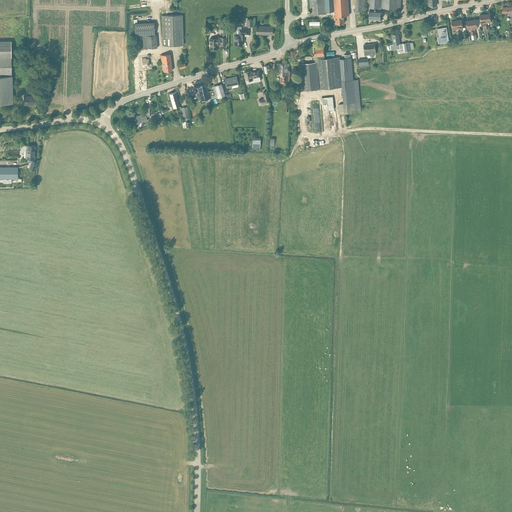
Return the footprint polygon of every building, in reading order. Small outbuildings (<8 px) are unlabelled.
[(324,0),(309,0),(311,14),(326,13),(326,12),(324,0)] [(336,24),(344,23),(344,16),(349,15),(347,0),(324,0),(326,12),(335,11),(335,16),(334,16),(334,20),(336,20),(336,24)] [(355,0),(356,6),(356,11),(365,11),(365,6),(365,0),(355,0)] [(369,8),(369,19),(380,19),(381,7),(400,8),(400,0),(367,0),(367,8),(369,8)] [(502,7),(502,12),(502,13),(508,13),(508,16),(511,16),(511,7),(502,7)] [(485,14),(480,15),(480,19),(480,20),(481,23),(481,26),(484,25),(485,29),(486,39),(488,38),(487,31),(487,29),(486,24),(486,23),(485,14)] [(183,16),(163,16),(163,46),(183,46),(183,16)] [(134,23),(135,36),(155,35),(154,22),(134,23)] [(257,26),(257,33),(265,34),(273,35),(273,27),(257,26)] [(438,36),(437,36),(438,43),(449,41),(446,27),(437,28),(438,36)] [(234,38),(235,38),(235,45),(243,46),(243,39),(244,39),(244,34),(249,34),(249,28),(239,28),(239,34),(234,34),(234,38)] [(390,45),(390,50),(391,50),(400,48),(403,48),(403,51),(411,50),(411,49),(414,49),(413,42),(410,43),(410,42),(400,43),(398,34),(392,35),(393,44),(390,45)] [(156,35),(142,36),(144,49),(148,49),(157,48),(156,35)] [(210,38),(210,41),(211,42),(210,48),(217,48),(217,45),(218,44),(220,44),(220,45),(226,45),(227,38),(220,38),(220,39),(210,38)] [(10,41),(0,40),(0,103),(13,103),(12,76),(11,76),(10,41)] [(375,44),(364,45),(364,50),(364,52),(365,55),(376,54),(375,51),(375,49),(375,44)] [(304,91),(319,89),(317,68),(319,68),(321,89),(335,88),(342,87),(343,103),(339,104),(340,113),(359,112),(357,80),(353,80),(352,73),(357,73),(356,61),(351,62),(351,58),(350,54),(344,55),(344,58),(340,59),(340,57),(325,58),(324,47),(314,48),(315,62),(301,64),(304,91)] [(163,65),(164,71),(172,70),(170,54),(161,55),(162,65),(163,65)] [(278,63),(278,68),(278,74),(280,74),(280,82),(289,82),(289,80),(290,75),(288,75),(288,63),(278,63)] [(244,72),(245,77),(246,81),(252,80),(253,82),(260,81),(259,76),(260,76),(259,70),(251,72),(251,70),(244,72)] [(225,79),(227,86),(227,89),(232,88),(232,85),(238,84),(237,77),(225,79)] [(195,87),(187,89),(188,95),(197,93),(200,92),(202,100),(212,98),(212,96),(216,95),(217,98),(223,96),(226,95),(222,84),(213,86),(214,90),(208,92),(205,80),(194,83),(195,87)] [(269,98),(267,91),(263,92),(264,98),(258,100),(259,104),(270,102),(269,98)] [(171,102),(168,103),(169,106),(172,106),(172,107),(180,105),(176,92),(168,94),(171,102)] [(334,96),(323,98),(324,104),(329,103),(330,110),(336,109),(334,96)] [(24,97),(24,100),(24,105),(30,105),(30,104),(35,104),(35,105),(36,105),(36,97),(31,97),(24,97)] [(137,124),(141,122),(147,120),(146,117),(150,116),(149,108),(146,108),(146,113),(145,113),(134,116),(135,118),(134,118),(135,120),(135,119),(137,124)] [(25,150),(24,157),(27,158),(35,159),(35,152),(34,152),(35,146),(28,145),(27,150),(25,150)] [(17,167),(0,167),(0,178),(3,179),(3,182),(11,182),(11,179),(17,179),(17,172),(17,167)]
